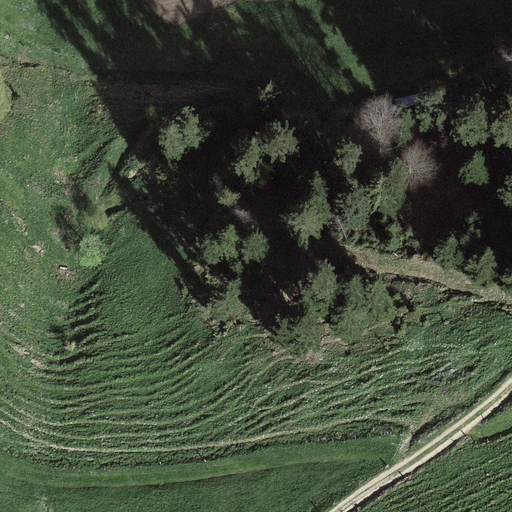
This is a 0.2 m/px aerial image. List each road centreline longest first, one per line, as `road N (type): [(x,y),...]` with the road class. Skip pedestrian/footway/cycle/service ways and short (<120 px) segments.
road 1 (track): [(0,462),(67,477),(129,477),(294,456),(421,453)]
road 2 (track): [(336,511),(511,386)]
